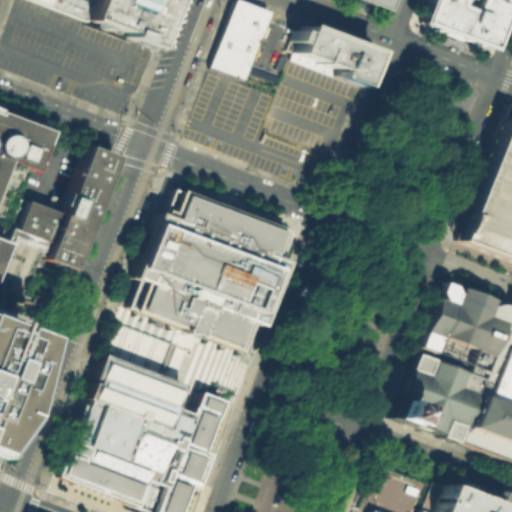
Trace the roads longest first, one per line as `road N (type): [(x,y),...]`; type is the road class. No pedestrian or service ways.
road 1 (tertiary): [(6,511),(199,0)]
road 2 (residential): [(326,511),(511,22)]
road 3 (residential): [(393,38),(212,511)]
road 4 (residential): [(362,229),(0,90)]
road 5 (tertiary): [(293,0),(511,83)]
road 6 (residential): [(357,431),(511,490)]
